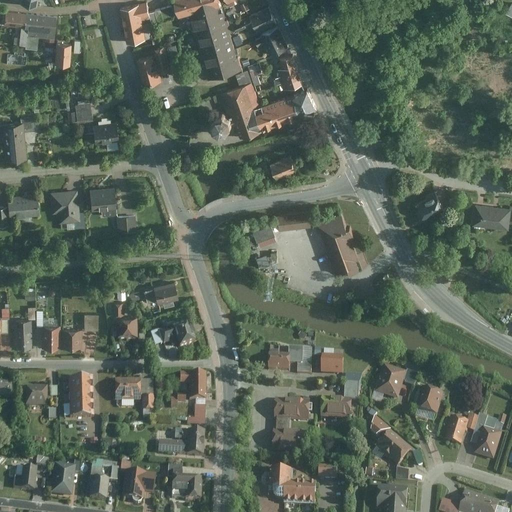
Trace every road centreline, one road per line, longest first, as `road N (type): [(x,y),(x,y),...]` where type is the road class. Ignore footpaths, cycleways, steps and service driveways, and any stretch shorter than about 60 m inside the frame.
road 1 (residential): [(227,366),(0,366)]
road 2 (secondary): [(365,177),(279,0)]
road 3 (tertiary): [(199,231),(221,208),(323,194),(365,177)]
road 4 (residential): [(109,3),(163,166)]
road 5 (secondary): [(461,316),(415,274),(365,177)]
road 6 (residential): [(0,179),(163,166)]
road 7 (residential): [(365,177),(405,166),(460,186),(511,191)]
road 8 (tertiary): [(227,366),(226,511)]
road 9 (tertiary): [(199,231),(195,252),(227,366)]
road 10 (residential): [(423,511),(428,475),(451,470),(511,489)]
